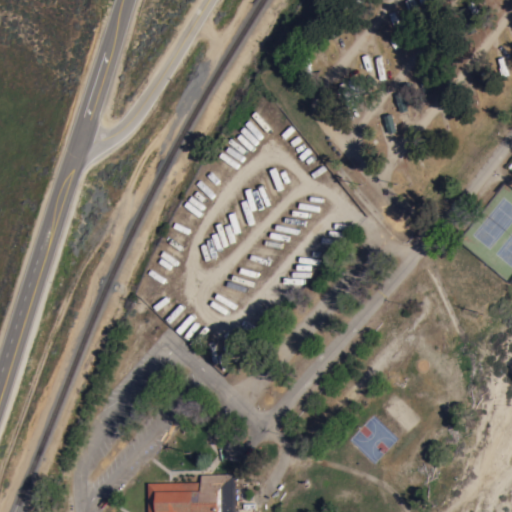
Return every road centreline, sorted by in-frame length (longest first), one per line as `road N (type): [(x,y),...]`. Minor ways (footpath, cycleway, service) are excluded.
road 1 (secondary): [(0,381),(128,0)]
road 2 (residential): [(75,162),(136,107),(211,0)]
